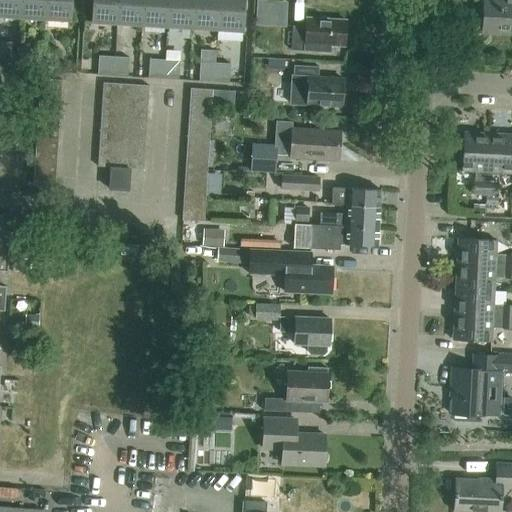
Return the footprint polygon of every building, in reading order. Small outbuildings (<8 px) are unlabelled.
[(0,0),(0,16),(20,18),(21,0),(0,0)] [(45,19),(46,0),(21,0),(20,18),(45,19)] [(46,0),(45,19),(71,21),(72,0),(46,0)] [(117,24),(118,0),(92,0),(91,22),(117,24)] [(142,25),(143,0),(118,0),(117,24),(142,25)] [(167,27),(168,0),(143,0),(142,25),(167,27)] [(192,29),(193,0),(168,0),(167,27),(192,29)] [(217,30),(218,0),(193,0),(192,29),(217,30)] [(218,0),(217,30),(243,32),(245,0),(218,0)] [(511,0),(509,0),(509,2),(485,1),(483,33),(511,34),(511,0)] [(268,21),(288,20),(288,2),(268,3),(268,21)] [(344,47),(346,22),(306,19),(305,28),(292,27),(290,50),(304,51),(305,44),(344,47)] [(0,40),(0,60),(12,61),(13,42),(0,40)] [(42,72),(43,52),(27,51),(27,71),(42,72)] [(43,52),(42,72),(58,73),(59,53),(43,52)] [(114,76),(115,56),(99,55),(98,75),(114,76)] [(115,56),(114,76),(128,77),(129,57),(115,56)] [(163,79),(165,60),(149,59),(148,78),(163,79)] [(165,60),(163,79),(179,80),(180,60),(165,60)] [(213,82),(215,62),(200,61),(199,82),(213,82)] [(215,62),(213,82),(230,83),(231,63),(215,62)] [(291,104),(306,105),(341,107),(343,79),(318,78),(318,67),(293,66),(292,84),(291,104)] [(39,92),(61,93),(62,81),(40,79),(39,92)] [(102,96),(125,97),(126,85),(103,84),(102,96)] [(125,97),(148,99),(149,87),(126,85),(125,97)] [(189,101),(211,103),(212,91),(190,89),(189,101)] [(61,93),(39,92),(38,103),(61,104),(61,93)] [(102,96),(101,107),(125,109),(125,97),(102,96)] [(148,110),(148,99),(125,97),(125,109),(148,110)] [(211,103),(189,101),(189,113),(210,114),(211,103)] [(61,104),(38,103),(38,115),(60,116),(61,104)] [(101,107),(101,119),(124,121),(125,109),(101,107)] [(147,122),(148,110),(125,109),(124,121),(147,122)] [(210,114),(189,113),(188,125),(209,126),(210,114)] [(60,116),(38,115),(37,127),(59,128),(60,116)] [(101,119),(100,131),(123,132),(124,121),(101,119)] [(146,134),(147,122),(124,121),(123,132),(146,134)] [(209,126),(188,125),(187,136),(209,138),(209,126)] [(59,128),(37,127),(36,139),(58,140),(59,128)] [(341,132),(292,129),(290,158),(339,162),(341,132)] [(100,131),(99,143),(122,144),(123,132),(100,131)] [(145,146),(146,134),(123,132),(122,144),(145,146)] [(486,195),(489,134),(463,132),(461,171),(476,171),(475,194),(486,195)] [(511,173),(511,134),(489,134),(486,195),(498,195),(499,173),(511,173)] [(209,138),(187,136),(186,148),(208,150),(209,138)] [(58,140),(36,139),(35,151),(57,152),(58,140)] [(99,143),(98,154),(121,156),(122,144),(99,143)] [(145,157),(145,146),(122,144),(121,156),(145,157)] [(276,174),(277,146),(253,144),(251,172),(276,174)] [(208,150),(186,148),(185,160),(207,162),(208,150)] [(57,152),(35,151),(35,158),(35,162),(57,164),(57,152)] [(98,167),(110,168),(121,169),(121,156),(98,154),(98,167)] [(144,170),(145,157),(121,156),(121,169),(129,170),(144,170)] [(27,158),(26,167),(34,167),(35,162),(35,158),(27,158)] [(207,162),(185,160),(184,172),(206,173),(207,162)] [(57,164),(35,162),(34,167),(34,174),(56,176),(57,164)] [(129,170),(121,169),(110,168),(109,189),(128,190),(129,170)] [(226,192),(227,171),(210,170),(210,192),(226,192)] [(206,173),(184,172),(184,184),(205,185),(206,173)] [(56,176),(34,174),(33,187),(55,189),(56,176)] [(320,176),(282,174),(281,190),(319,191),(320,176)] [(205,185),(184,184),(183,196),(205,197),(205,185)] [(346,205),(378,206),(379,189),(347,187),(346,188),(333,187),(332,204),(346,205)] [(205,197),(183,196),(182,207),(204,209),(205,197)] [(486,198),(485,210),(495,211),(496,199),(486,198)] [(474,204),(473,214),(484,215),(484,205),(474,204)] [(330,225),(377,227),(378,206),(346,205),(346,213),(320,212),(319,225),(319,227),(330,228),(330,225)] [(309,206),(296,206),(295,220),(309,220),(309,206)] [(204,209),(182,207),(181,220),(203,222),(204,209)] [(0,244),(9,245),(10,232),(1,231),(2,216),(0,215),(0,244)] [(319,225),(309,224),(308,248),(339,249),(339,243),(376,245),(377,227),(330,225),(330,228),(319,227),(319,225)] [(224,229),(203,228),(203,245),(224,246),(224,229)] [(457,264),(511,267),(511,255),(496,254),(496,240),(458,238),(457,264)] [(250,239),(250,247),(270,248),(270,240),(250,239)] [(9,245),(0,244),(0,255),(9,256),(9,245)] [(145,246),(121,244),(120,254),(144,256),(145,246)] [(14,245),(13,254),(35,255),(35,246),(14,245)] [(35,255),(34,272),(43,272),(44,246),(35,246),(35,255)] [(239,248),(217,248),(216,259),(238,259),(239,248)] [(331,267),(305,265),(306,252),(249,250),(248,273),(284,275),(283,292),(296,292),(330,294),(331,267)] [(511,267),(457,264),(455,289),(494,291),(494,278),(511,279),(511,267)] [(494,291),(455,289),(454,314),(511,317),(511,306),(493,305),(494,291)] [(280,304),(256,303),(255,319),(280,320),(280,304)] [(511,317),(454,314),(452,340),(491,342),(492,329),(511,329),(511,317)] [(26,315),(25,326),(39,327),(40,316),(26,315)] [(294,344),(307,344),(307,351),(310,354),(323,354),(326,351),(326,345),(328,345),(329,319),(296,317),(296,318),(283,318),(283,331),(294,332),(294,344)] [(221,323),(200,322),(199,339),(221,340),(221,323)] [(483,416),(483,415),(496,416),(499,413),(501,372),(511,373),(511,355),(498,355),(498,356),(474,355),(473,369),(452,368),(450,388),(452,388),(451,414),(483,416)] [(286,399),(264,398),(264,410),(296,412),(297,400),(326,401),(327,365),(308,365),(308,371),(287,370),(286,399)] [(195,396),(194,409),(209,410),(209,396),(195,396)] [(232,414),(199,413),(198,429),(231,430),(232,414)] [(323,465),(325,434),(295,433),(296,419),(264,417),(263,447),(282,448),(281,463),(323,465)] [(235,455),(234,438),(207,438),(207,456),(235,455)] [(511,488),(511,464),(495,463),(494,480),(486,479),(486,481),(455,479),(453,510),(478,511),(500,511),(502,488),(511,488)] [(0,485),(0,500),(23,501),(24,487),(0,485)] [(242,511),(266,511),(267,501),(245,500),(245,511),(242,511)]
